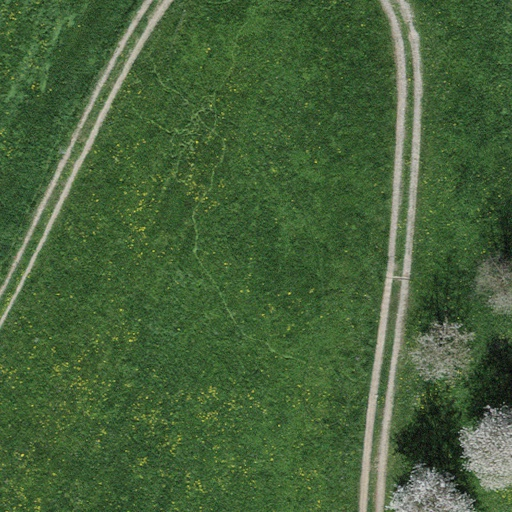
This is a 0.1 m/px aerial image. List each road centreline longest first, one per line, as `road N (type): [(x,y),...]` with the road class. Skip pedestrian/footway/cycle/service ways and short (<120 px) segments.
road 1 (track): [(405,0),(421,35),(385,511)]
road 2 (track): [(0,306),(160,0)]
